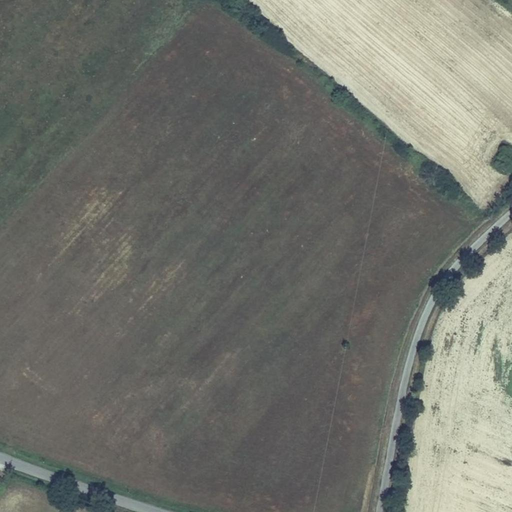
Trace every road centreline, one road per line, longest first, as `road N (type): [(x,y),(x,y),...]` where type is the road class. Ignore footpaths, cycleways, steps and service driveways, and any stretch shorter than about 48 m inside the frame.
road 1 (unclassified): [(511,207),(446,273),(428,304),(378,511)]
road 2 (tertiary): [(0,454),(162,511)]
